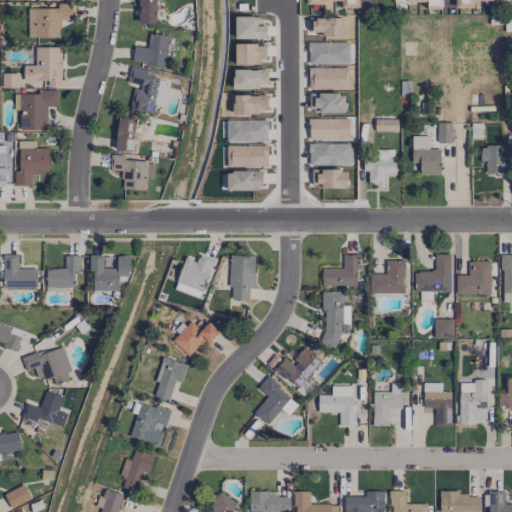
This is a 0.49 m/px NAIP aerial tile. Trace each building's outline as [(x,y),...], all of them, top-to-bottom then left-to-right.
[(156,24),(156,0),(138,0),(138,23),(156,24)] [(359,8),(359,0),(321,0),(321,1),(308,2),(308,0),(305,0),(306,2),(341,2),(341,8),(359,8)] [(493,1),(493,0),(458,0),(458,8),(473,8),(473,0),(493,1)] [(28,8),(27,37),(60,38),(60,20),(71,20),(71,4),(58,4),(58,9),(28,8)] [(131,61),(164,67),(169,36),(149,33),(146,48),(134,46),(131,61)] [(23,65),(23,80),(48,81),(48,87),(61,87),(61,47),(35,47),(34,65),(23,65)] [(166,80),(146,76),(147,70),(129,67),(126,85),(133,86),(129,108),(152,112),(153,104),(162,106),(166,80)] [(57,91),(18,92),(19,130),(46,130),(46,107),(57,106),(57,91)] [(134,152),(135,119),(117,118),(116,151),(134,152)] [(375,131),(396,131),(396,119),(374,119),(375,131)] [(451,123),(438,123),(437,143),(451,143),(451,123)] [(440,149),(428,149),(428,136),(411,136),(411,162),(420,162),(419,174),(440,175),(440,149)] [(19,171),(13,171),(14,185),(31,185),(31,173),(48,173),(48,148),(34,148),(34,141),(19,141),(19,171)] [(503,146),(479,146),(479,161),(485,161),(486,174),(503,174),(503,146)] [(394,173),(394,149),(373,149),(373,159),(363,159),(363,171),(368,171),(368,186),(384,186),(384,173),(394,173)] [(121,189),(145,190),(145,177),(153,178),(154,162),(124,160),(124,155),(111,155),(110,170),(122,171),(121,189)] [(251,300),(253,255),(231,254),(229,299),(251,300)] [(357,254),(342,254),(342,268),(321,268),(321,286),(357,285),(357,254)] [(79,256),(64,255),(64,269),(46,269),(46,287),(74,287),(74,273),(79,273),(79,256)] [(92,291),(119,290),(118,276),(130,276),(129,256),(108,256),(108,268),(103,268),(103,255),(89,256),(89,271),(92,271),(92,291)] [(183,257),(174,290),(201,297),(212,259),(198,255),(196,260),(183,257)] [(450,291),(449,255),(434,255),(434,271),(413,271),(414,292),(450,291)] [(511,255),(501,255),(500,292),(511,292),(511,255)] [(2,287),(36,287),(36,269),(18,269),(18,256),(2,256),(2,287)] [(404,261),(385,260),(385,274),(369,274),(369,293),(403,294),(404,261)] [(490,293),(490,260),(471,261),(471,275),(455,275),(456,294),(490,293)] [(342,292),(322,291),(321,344),(338,345),(338,333),(348,333),(349,306),(342,306),(342,292)] [(452,339),(452,319),(434,319),(434,339),(452,339)] [(0,341),(4,343),(2,347),(15,352),(23,330),(0,321),(0,341)] [(218,331),(209,321),(199,330),(191,322),(172,340),(189,358),(218,331)] [(326,351),(309,339),(292,362),(284,356),(274,370),(299,388),(326,351)] [(22,359),(25,370),(33,368),(37,381),(53,376),(55,384),(72,379),(61,346),(22,359)] [(168,401),(174,381),(180,382),(185,364),(161,357),(155,380),(158,381),(153,396),(168,401)] [(297,405),(268,376),(255,388),(265,398),(253,411),(265,424),(281,409),(287,415),(297,405)] [(511,376),(506,377),(507,392),(498,392),(498,408),(511,407),(511,376)] [(458,425),(475,424),(475,408),(487,408),(486,378),(472,379),(473,383),(457,383),(458,425)] [(450,392),(440,392),(440,383),(421,383),(422,413),(434,413),(434,426),(451,426),(450,392)] [(372,392),(372,426),(388,426),(389,408),(401,409),(401,402),(407,402),(407,392),(398,391),(399,384),(390,384),(390,392),(372,392)] [(339,426),(353,426),(352,386),(331,386),(331,395),(317,395),(317,412),(338,412),(339,426)] [(21,417),(36,422),(37,418),(62,426),(67,413),(57,410),(62,397),(45,391),(39,407),(25,402),(21,417)] [(158,445),(162,433),(152,430),(154,422),(165,425),(169,410),(139,402),(130,438),(158,445)] [(0,432),(0,453),(20,450),(17,430),(0,432)] [(125,458),(119,475),(125,477),(121,487),(136,492),(142,472),(147,474),(154,456),(134,449),(130,460),(125,458)] [(30,500),(24,484),(4,492),(10,508),(30,500)] [(468,511),(469,511),(479,511),(479,495),(458,495),(458,489),(439,489),(439,511),(451,511),(450,511),(468,511)] [(117,511),(121,494),(104,490),(99,511),(117,511)] [(260,511),(288,511),(289,495),(267,495),(267,491),(249,490),(248,511),(261,511),(260,511)] [(426,511),(426,503),(404,503),(404,490),(390,491),(390,511),(426,511)] [(232,511),(237,508),(222,491),(205,507),(209,511),(232,511)] [(309,505),(309,491),(293,491),(292,511),(336,511),(337,504),(309,505)] [(344,496),(343,511),(371,511),(372,511),(383,511),(383,491),(365,491),(365,497),(344,496)] [(511,511),(511,503),(503,504),(503,491),(489,491),(488,511),(511,511)]
